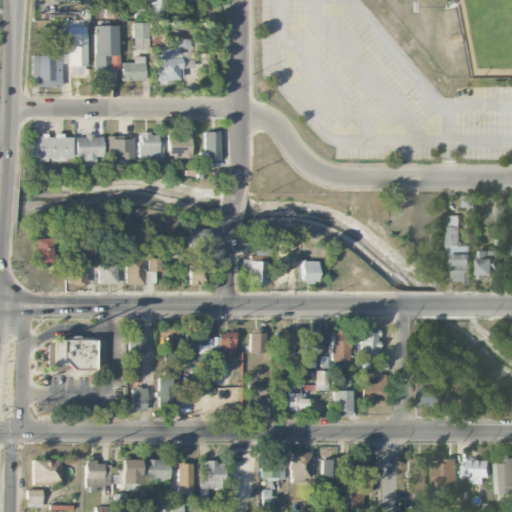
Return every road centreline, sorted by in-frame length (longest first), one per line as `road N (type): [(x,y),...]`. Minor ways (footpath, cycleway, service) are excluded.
road 1 (tertiary): [(0,435),(511,430)]
road 2 (tertiary): [(511,304),(0,306)]
road 3 (residential): [(244,0),(243,166),(228,232),(227,305)]
road 4 (secondary): [(0,295),(18,0)]
road 5 (residential): [(511,178),(327,177),(286,131),(243,109)]
road 6 (residential): [(243,109),(15,109)]
road 7 (residential): [(403,305),(402,431)]
